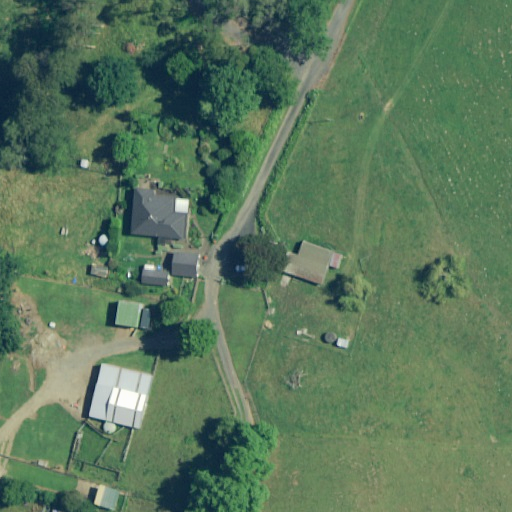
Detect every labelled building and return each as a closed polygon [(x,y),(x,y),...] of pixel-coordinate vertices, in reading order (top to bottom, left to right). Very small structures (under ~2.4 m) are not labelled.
[(181,192),(138,188),(134,235),(147,236),(147,241),(151,241),(152,237),(188,240),(190,214),(179,212),(181,198),(181,192)] [(114,245),(115,242),(114,239),(113,237),(111,235),(109,233),(106,233),(103,233),(101,234),(99,236),(98,239),(97,241),(97,244),(98,247),(100,249),(103,250),(105,251),(108,250),(111,249),(113,247),(114,245)] [(345,255),(307,242),(302,257),(292,253),(285,272),(325,286),(332,267),(340,269),(345,255)] [(201,255),(177,253),(174,276),(198,278),(201,255)] [(171,271),(146,268),(144,284),(169,287),(171,271)] [(143,305),(123,302),(119,325),(140,328),(143,305)] [(351,338),(340,337),(339,348),(350,350),(351,338)] [(154,377),(105,365),(92,417),(141,429),(154,377)]
